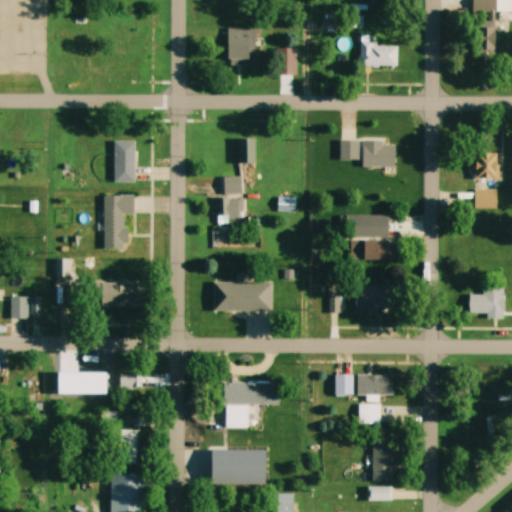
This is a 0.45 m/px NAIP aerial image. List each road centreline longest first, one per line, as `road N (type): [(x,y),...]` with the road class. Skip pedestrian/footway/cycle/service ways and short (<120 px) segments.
road 1 (residential): [(511,347),(0,343)]
road 2 (residential): [(511,103),(0,99)]
road 3 (residential): [(439,511),(436,0)]
road 4 (residential): [(180,511),(182,0)]
